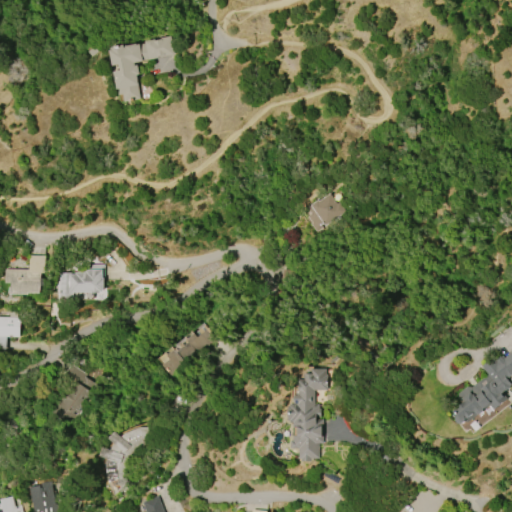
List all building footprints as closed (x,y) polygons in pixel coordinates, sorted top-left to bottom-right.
[(173,54),(133,62),(134,65),(136,64),(138,74),(136,74),(138,84),(137,84),(140,98),(124,101),(123,93),(119,94),(113,71),(119,70),(118,64),(111,65),(108,50),(111,49),(110,46),(122,44),(123,47),(124,46),(124,45),(169,35),(173,54)] [(319,201),(330,193),(337,203),(339,202),(346,211),(318,232),(311,224),(313,223),(308,217),(312,214),(308,209),(312,207),(311,205),(318,200),(319,201)] [(40,293),(11,292),(11,283),(5,283),(5,269),(29,269),(30,255),(45,256),(45,273),(41,273),(40,293)] [(59,299),(59,273),(84,272),(84,270),(90,270),(90,265),(103,264),(103,290),(102,290),(102,292),(100,292),(100,293),(92,293),(92,292),(76,293),(76,299),(59,299)] [(20,317),(19,337),(0,336),(0,316),(10,317),(11,313),(22,314),(22,317),(20,317)] [(157,358),(191,332),(192,333),(204,324),(216,339),(197,354),(195,351),(183,360),(186,364),(171,375),(157,358)] [(511,374),(507,379),(511,385),(510,386),(510,387),(505,392),(504,391),(501,393),(506,399),(493,410),(489,405),(475,416),(473,413),(466,420),(464,418),(463,422),(460,424),(457,423),(455,420),(454,409),(459,405),(457,399),(458,394),(466,387),(471,387),(487,374),(481,367),(493,357),(495,360),(501,355),(503,357),(511,350),(511,374)] [(294,441),(293,422),(291,422),(291,421),(289,421),(289,406),(290,406),(290,404),(295,404),(294,396),(297,396),(296,394),(299,394),(298,379),(304,379),(304,374),(311,374),(311,369),(325,369),(325,381),(327,381),(327,390),(314,391),(314,404),(319,404),(319,410),(321,410),(321,416),(316,417),(316,420),(323,420),(323,443),(319,443),(319,459),(312,459),(312,461),(302,462),(302,459),(300,459),(300,448),(291,449),(291,441),(294,441)] [(134,482),(123,458),(154,443),(145,424),(121,437),(119,432),(110,437),(115,445),(99,453),(117,490),(134,482)] [(35,511),(31,487),(42,486),(42,483),(51,482),(55,504),(57,504),(57,511),(35,511)] [(0,511),(0,504),(1,504),(0,499),(11,496),(14,506),(20,505),(22,511),(0,511)] [(158,496),(164,511),(147,511),(143,502),(158,496)]
